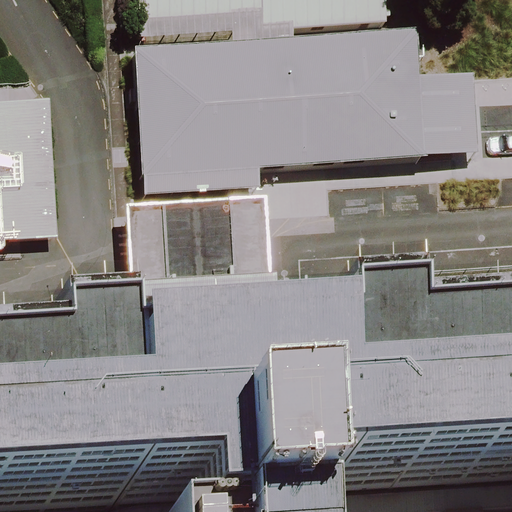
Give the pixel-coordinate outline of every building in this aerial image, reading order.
[(137,0),(139,23),(262,15),(261,0),(137,0)] [(384,0),(261,0),(262,15),(263,30),(386,22),(384,0)] [(231,64),(233,92),(317,86),(314,46),(230,51),(231,64)] [(231,64),(170,68),(172,96),(233,92),(231,64)] [(440,98),(316,107),(322,189),(446,180),(440,98)] [(50,106),(0,109),(0,238),(59,234),(50,106)] [(243,114),(168,120),(173,195),(248,190),(243,114)] [(265,206),(125,215),(133,333),(168,331),(170,361),(244,357),(242,325),(274,323),(276,355),(307,353),(303,294),(272,297),(265,206)] [(0,511),(91,511),(189,507),(189,511),(303,511),(303,500),(511,487),(511,351),(394,358),(393,330),(317,335),(318,352),(307,353),(276,355),(244,357),(170,361),(111,364),(110,350),(39,354),(40,381),(0,382),(0,511)]
